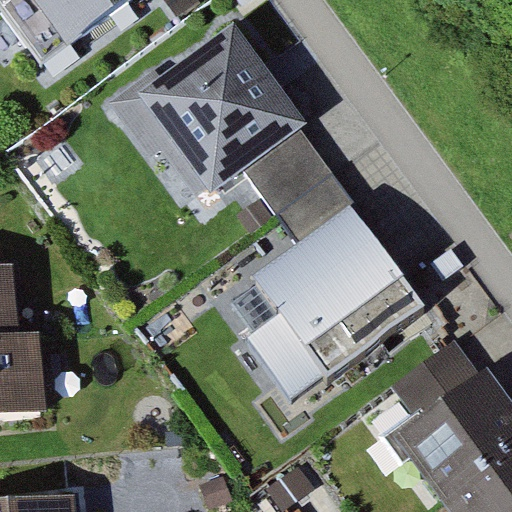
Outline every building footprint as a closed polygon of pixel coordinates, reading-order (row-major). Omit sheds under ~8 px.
[(139,0),(15,0),(61,59),(139,0)] [(315,131),(238,22),(115,109),(192,218),(315,131)] [(436,318),(361,213),(223,312),(299,417),(436,318)] [(30,268),(0,272),(0,433),(54,426),(30,268)] [(467,511),(511,511),(511,391),(499,372),(412,428),(467,511)]
